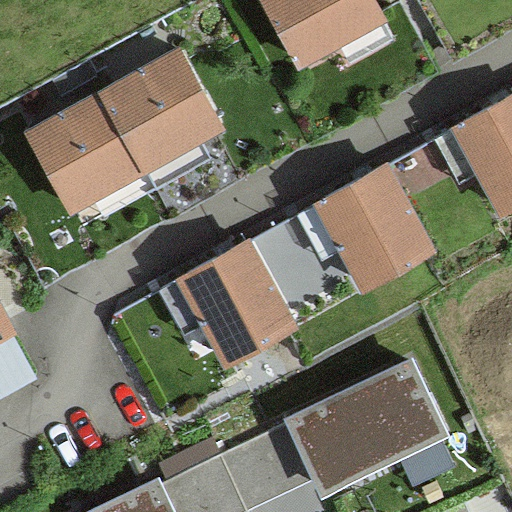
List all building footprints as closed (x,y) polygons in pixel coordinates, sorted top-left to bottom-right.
[(260,0),(294,60),(377,14),(368,0),(260,0)] [(175,51),(100,92),(152,187),(162,182),(150,160),(215,125),(175,51)] [(143,193),(152,187),(100,92),(26,133),(66,206),(131,171),(143,193)] [(511,201),(511,92),(453,125),(499,209),(511,201)] [(425,250),(379,166),(316,201),(361,284),(425,250)] [(287,325),(241,242),(178,277),(224,360),(287,325)] [(0,395),(32,378),(5,330),(0,332),(0,395)] [(410,361),(288,418),(323,494),(446,437),(410,361)] [(174,511),(160,481),(94,511),(174,511)]
